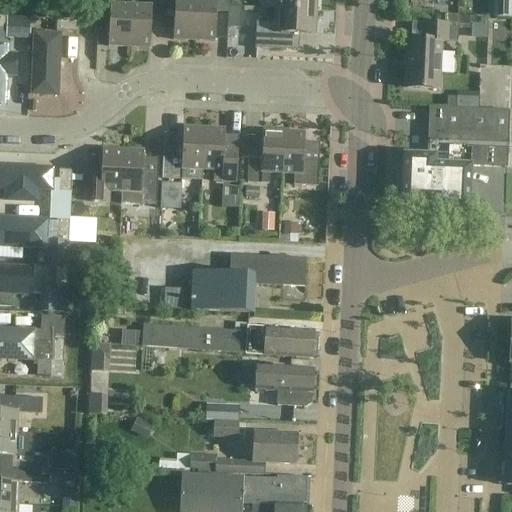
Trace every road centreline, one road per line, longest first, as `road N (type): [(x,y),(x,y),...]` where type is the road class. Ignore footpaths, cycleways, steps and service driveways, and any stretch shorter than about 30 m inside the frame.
road 1 (residential): [(0,126),(74,127),(147,83),(359,90)]
road 2 (residential): [(449,511),(452,415),(435,267)]
road 3 (tertiary): [(340,511),(351,286)]
road 4 (tertiary): [(351,286),(359,90)]
